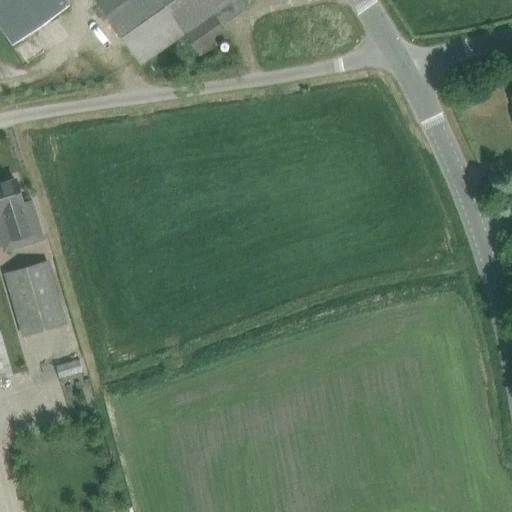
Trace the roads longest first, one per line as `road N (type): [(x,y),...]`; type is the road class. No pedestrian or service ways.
road 1 (track): [(0,119),(333,66),(404,63)]
road 2 (unclassified): [(511,352),(467,198),(404,63)]
